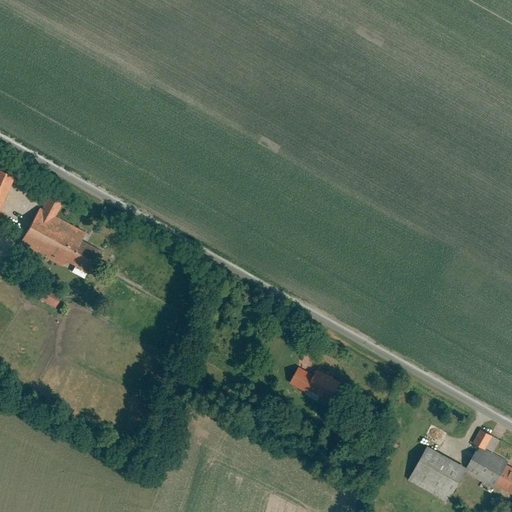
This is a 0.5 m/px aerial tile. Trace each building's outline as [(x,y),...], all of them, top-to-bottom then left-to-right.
[(0,211),(15,176),(0,169),(0,211)] [(43,209),(41,207),(21,245),(64,268),(68,260),(88,271),(100,249),(83,240),(87,231),(56,215),(65,199),(52,192),(43,209)] [(39,298),(56,307),(63,295),(45,286),(39,298)] [(310,392),(312,388),(328,397),(336,381),(319,372),(316,377),(302,368),(294,383),(310,392)] [(502,440),(482,429),(476,442),(488,449),(489,447),(496,451),(502,440)] [(451,502),(468,472),(496,486),(498,483),(511,490),(511,465),(478,449),(469,467),(430,446),(411,481),(451,502)]
